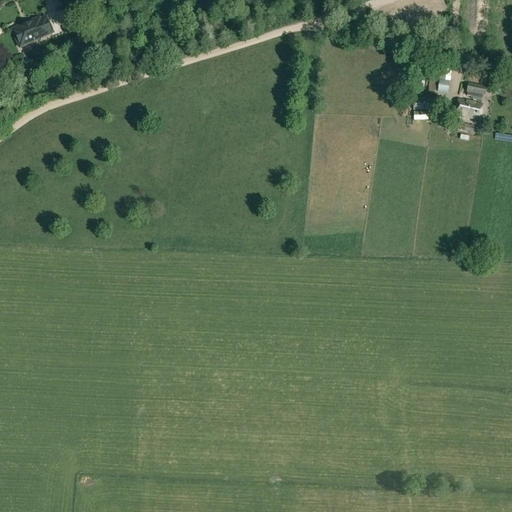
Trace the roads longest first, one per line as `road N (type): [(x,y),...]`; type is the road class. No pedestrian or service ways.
road 1 (track): [(0,136),(26,116),(298,27)]
road 2 (unclassified): [(511,71),(312,23)]
